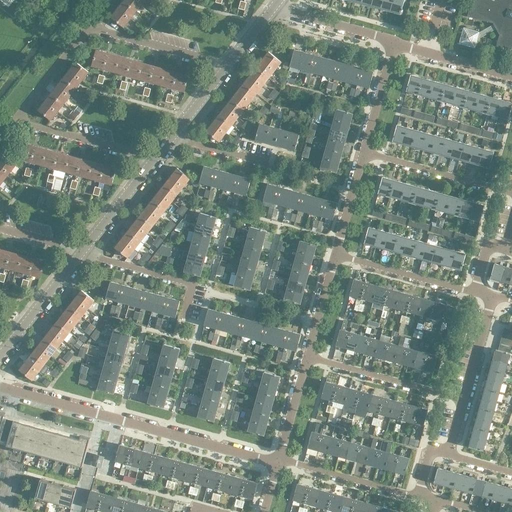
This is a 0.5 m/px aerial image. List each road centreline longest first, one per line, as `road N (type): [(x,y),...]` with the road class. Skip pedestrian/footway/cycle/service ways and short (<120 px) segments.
road 1 (residential): [(154,159),(17,119),(84,27),(227,65)]
road 2 (residential): [(277,462),(0,388)]
road 3 (residential): [(463,400),(307,356)]
road 4 (residential): [(511,193),(363,154)]
road 5 (residential): [(185,313),(192,285),(80,251)]
road 6 (residential): [(418,497),(277,462)]
road 7 (residential): [(475,291),(335,256)]
road 8 (residential): [(394,41),(272,7)]
road 9 (residential): [(511,76),(394,41)]
